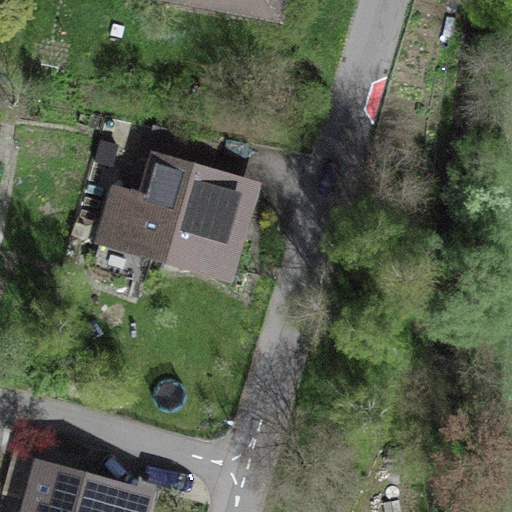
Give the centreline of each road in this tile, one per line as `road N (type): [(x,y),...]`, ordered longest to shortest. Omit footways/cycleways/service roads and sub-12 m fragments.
road 1 (residential): [(398,0),(245,471)]
road 2 (residential): [(245,471),(0,403)]
